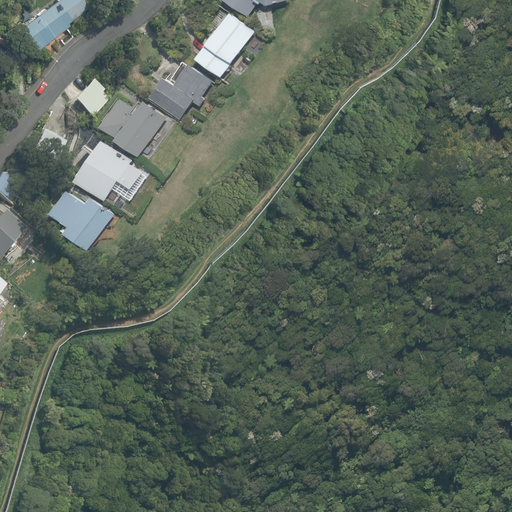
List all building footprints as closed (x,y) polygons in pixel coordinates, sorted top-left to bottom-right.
[(25,38),(37,49),(69,25),(67,22),(86,7),(82,0),(54,0),(19,26),(25,38)] [(226,0),(250,17),(261,2),(263,4),(264,2),(270,6),(290,0),(226,0)] [(268,11),(260,12),(262,29),(275,28),(274,20),(269,20),(268,11)] [(200,59),(224,77),(235,62),(258,31),(234,13),(211,44),(210,44),(200,59)] [(153,98),(183,119),(196,102),(201,106),(207,98),(205,96),(216,81),(192,64),(178,84),(168,77),(153,98)] [(91,116),(109,96),(91,79),(75,97),(76,98),(73,101),(91,116)] [(220,87),(226,91),(229,87),(222,83),(220,87)] [(119,138),(141,155),(170,117),(147,100),(119,138)] [(32,150),(56,162),(67,141),(42,129),(32,150)] [(78,180),(107,200),(120,181),(126,186),(137,171),(130,166),(135,159),(107,139),(78,180)] [(0,176),(0,190),(12,199),(24,181),(5,169),(0,176)] [(69,232),(88,246),(95,236),(93,234),(101,223),(107,228),(118,213),(94,196),(90,203),(72,190),(55,212),(74,226),(69,232)] [(0,256),(25,228),(3,209),(0,212),(0,256)]
